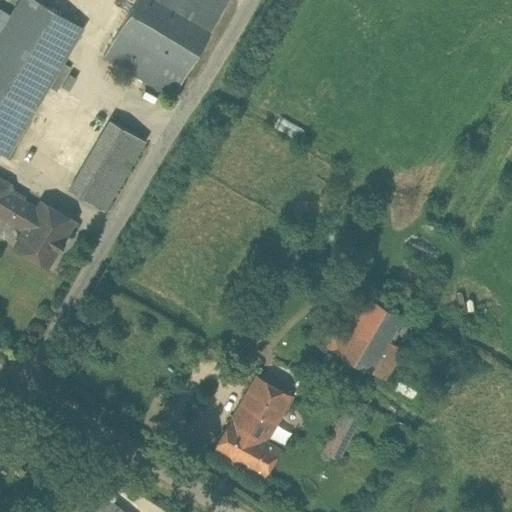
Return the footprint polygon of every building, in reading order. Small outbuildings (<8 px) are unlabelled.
[(37,0),(20,0),(0,34),(0,149),(7,154),(82,26),(37,0)] [(211,31),(158,0),(136,0),(113,39),(182,80),(211,31)] [(229,1),(226,0),(158,0),(211,31),(229,1)] [(182,80),(113,39),(103,55),(173,96),(182,80)] [(110,118),(69,188),(104,209),(145,139),(110,118)] [(42,200),(36,210),(20,200),(22,197),(11,190),(9,183),(0,177),(0,213),(25,228),(15,246),(47,265),(74,219),(42,200)] [(293,240),(287,249),(301,258),(307,249),(293,240)] [(360,288),(327,346),(386,379),(404,348),(389,339),(404,313),(360,288)] [(434,381),(440,386),(451,372),(445,367),(434,381)] [(293,393),(257,372),(215,446),(265,474),(281,445),(267,437),(293,393)] [(339,421),(331,434),(323,450),(340,459),(355,429),(339,421)] [(127,511),(106,494),(90,511),(127,511)]
